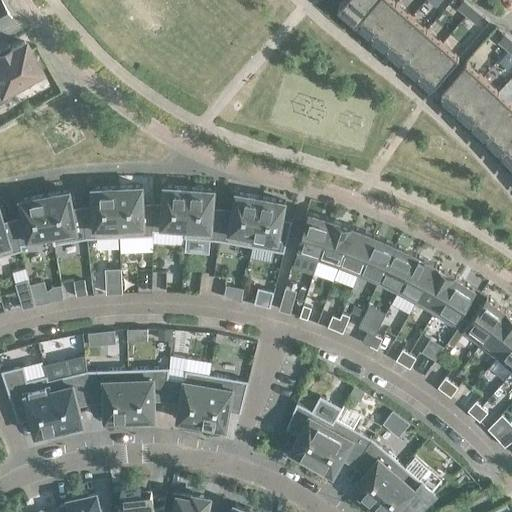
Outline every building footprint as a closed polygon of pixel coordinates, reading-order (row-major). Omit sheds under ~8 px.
[(0,0),(0,24),(11,18),(1,0),(0,0)] [(353,17),(352,18),(353,20),(370,0),(341,0),(338,4),(353,17)] [(370,0),(353,20),(369,33),(396,2),(393,0),(370,0)] [(463,0),(462,0),(457,7),(466,15),(472,7),(463,0)] [(411,15),(396,2),(369,33),(384,46),(411,15)] [(481,15),(472,7),(466,15),(475,22),(481,15)] [(427,28),(411,15),(384,46),(399,60),(427,28)] [(442,42),(427,28),(399,60),(415,73),(442,42)] [(498,41),(507,49),(511,42),(511,40),(504,33),(498,41)] [(0,101),(6,98),(2,90),(40,70),(24,41),(11,48),(10,48),(9,49),(1,54),(0,54),(0,53),(0,101)] [(415,73),(431,88),(459,56),(442,42),(415,73)] [(465,60),(437,93),(454,107),(483,76),(465,60)] [(498,90),(483,76),(454,107),(469,121),(498,90)] [(511,106),(511,103),(498,90),(469,121),(484,135),(511,106)] [(511,135),(511,106),(484,135),(498,150),(511,135)] [(511,135),(498,150),(511,164),(511,135)] [(117,185),(119,235),(152,234),(153,206),(143,207),(142,184),(117,185)] [(153,206),(152,234),(185,236),(189,186),(164,184),(163,207),(153,206)] [(117,185),(92,186),(93,209),(83,210),(86,232),(86,237),(119,235),(117,185)] [(189,186),(185,236),(218,239),(222,212),(212,211),(214,188),(189,186)] [(0,198),(1,207),(15,205),(12,189),(0,190),(0,198)] [(73,211),(69,189),(45,194),(53,238),(86,232),(83,210),(73,211)] [(222,212),(218,239),(251,245),(260,195),(236,191),(232,213),(222,212)] [(24,220),(15,222),(20,244),(53,238),(45,194),(20,198),(24,220)] [(260,195),(251,245),(284,251),(290,224),(281,222),(285,200),(260,195)] [(0,254),(21,249),(20,244),(15,222),(5,225),(0,208),(0,254)] [(331,218),(309,211),(297,252),(318,259),(331,218)] [(353,226),(331,218),(318,259),(338,266),(353,226)] [(374,234),(353,226),(338,266),(358,274),(374,234)] [(395,243),(374,234),(358,274),(377,282),(395,243)] [(416,253),(395,243),(377,282),(396,291),(416,253)] [(436,264),(416,253),(396,291),(415,301),(436,264)] [(455,275),(436,264),(415,301),(433,312),(455,275)] [(105,268),(106,293),(122,291),(121,267),(105,268)] [(475,288),(455,275),(433,312),(452,324),(475,288)] [(129,277),(128,302),(158,303),(159,278),(129,277)] [(212,277),(208,306),(234,310),(237,294),(227,292),(229,280),(212,277)] [(22,307),(35,304),(29,278),(15,282),(22,307)] [(74,280),(76,296),(86,294),(84,279),(74,280)] [(285,285),(279,309),(290,312),(297,289),(285,285)] [(258,288),(254,303),(270,306),(273,291),(258,288)] [(505,309),(487,296),(462,330),(480,343),(505,309)] [(299,315),(307,318),(311,306),(303,304),(299,315)] [(353,305),(351,311),(362,316),(364,310),(353,305)] [(511,337),(511,314),(505,309),(480,343),(496,356),(511,337)] [(340,317),(332,314),(328,325),(335,328),(340,317)] [(335,328),(342,331),(347,320),(340,317),(335,328)] [(170,328),(158,328),(158,338),(170,338),(170,328)] [(375,333),(368,330),(362,341),(369,344),(375,333)] [(369,344),(377,348),(382,337),(375,333),(369,344)] [(511,337),(496,356),(511,369),(511,337)] [(248,365),(251,347),(238,344),(234,363),(248,365)] [(409,352),(402,348),(396,358),(403,363),(409,352)] [(403,363),(409,367),(416,356),(409,352),(403,363)] [(59,427),(47,379),(48,378),(47,374),(26,379),(23,364),(2,369),(17,414),(30,411),(30,412),(35,433),(59,427)] [(167,393),(168,377),(168,375),(169,366),(128,367),(129,417),(154,417),(154,395),(153,394),(167,393)] [(129,417),(128,367),(87,369),(91,396),(104,395),(104,397),(105,418),(129,417)] [(47,379),(59,427),(82,422),(77,399),(91,396),(87,369),(48,378),(47,379)] [(168,377),(167,393),(181,396),(177,418),(201,422),(209,373),(185,369),(184,378),(168,375),(168,377)] [(209,373),(201,422),(225,426),(229,405),(229,404),(241,406),(248,379),(209,373)] [(451,381),(445,376),(438,386),(444,391),(451,381)] [(444,391),(450,395),(457,386),(451,381),(444,391)] [(359,400),(364,391),(353,385),(349,394),(359,400)] [(381,393),(370,411),(391,424),(402,406),(381,393)] [(475,400),(467,409),(473,415),(481,406),(475,400)] [(311,461),(333,421),(332,420),(297,401),(288,422),(301,429),(290,449),(311,461)] [(473,415),(479,420),(487,411),(481,406),(473,415)] [(356,459),(372,437),(334,416),(332,420),(333,421),(311,461),(332,473),(343,454),(344,453),(356,459)] [(508,432),(503,426),(494,434),(499,440),(508,432)] [(499,440),(505,446),(511,439),(511,435),(508,432),(499,440)] [(366,470),(352,486),(370,502),(403,464),(372,437),(356,459),(367,469),(366,470)] [(425,443),(431,449),(436,443),(430,437),(425,443)] [(381,511),(394,511),(403,502),(404,501),(415,510),(435,491),(403,464),(370,502),(381,511)] [(152,511),(153,511),(151,491),(149,491),(140,492),(140,488),(120,491),(121,504),(115,504),(116,511),(150,511),(151,511),(152,511)] [(70,502),(58,505),(59,511),(99,511),(95,493),(87,494),(86,490),(71,494),(71,498),(69,498),(70,502)] [(205,511),(209,496),(194,494),(194,495),(173,491),(169,511),(205,511)]
